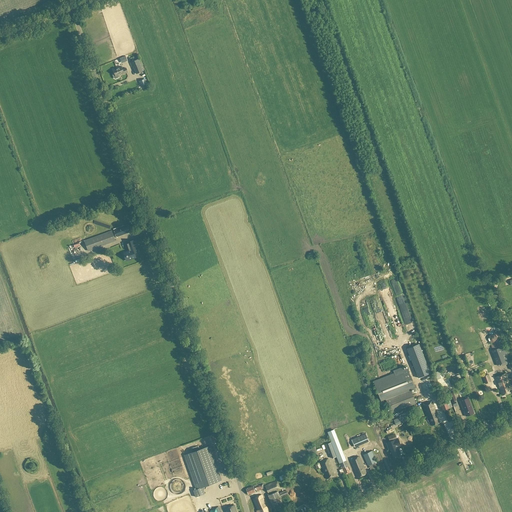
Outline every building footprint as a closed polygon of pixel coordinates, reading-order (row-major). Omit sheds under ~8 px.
[(138,59),(129,63),(131,67),(132,66),(136,74),(143,71),(138,59)] [(119,77),(118,76),(123,74),(123,75),(127,73),(125,68),(122,69),(121,66),(112,70),(114,74),(113,74),(112,76),(113,79),(115,79),(118,78),(119,77)] [(110,219),(104,221),(107,231),(113,229),(110,219)] [(124,227),(114,230),(117,237),(126,233),(124,227)] [(84,241),(88,252),(115,242),(111,231),(84,241)] [(137,246),(135,240),(126,243),(126,244),(128,243),(131,250),(129,251),(123,253),(123,254),(126,253),(128,260),(126,260),(126,261),(136,257),(135,257),(133,253),(138,252),(136,246),(137,246)] [(494,343),(497,340),(495,336),(490,335),(487,338),(489,343),(493,343),(494,343)] [(492,351),(497,365),(506,362),(509,370),(511,368),(511,367),(510,363),(503,347),(501,348),(499,343),(498,341),(494,343),(493,343),(490,344),(492,348),(491,348),(492,351)] [(406,349),(417,378),(430,373),(419,344),(406,349)] [(407,369),(373,382),(381,401),(385,399),(391,413),(415,404),(410,390),(415,388),(407,369)] [(445,372),(443,373),(441,370),(436,373),(439,379),(446,375),(445,372)] [(503,384),(509,382),(506,374),(495,378),(499,389),(504,387),(503,384)] [(511,392),(511,391),(509,382),(503,384),(504,387),(499,389),(501,396),(511,392)] [(447,393),(444,384),(439,386),(441,395),(447,393),(448,396),(449,396),(451,402),(455,400),(453,395),(452,395),(450,392),(447,393)] [(447,393),(441,395),(442,396),(437,398),(439,403),(442,411),(448,409),(448,408),(452,407),(448,397),(448,396),(447,393)] [(467,398),(459,401),(465,417),(473,414),(467,398)] [(422,406),(427,419),(429,418),(432,426),(439,423),(436,415),(437,415),(432,402),(422,406)] [(450,410),(444,413),(447,422),(454,419),(450,410)] [(386,435),(395,432),(393,426),(384,430),(386,435)] [(346,465),(344,462),(345,461),(333,430),(327,432),(338,464),(340,468),(341,467),(344,475),(350,472),(347,465),(346,465)] [(365,434),(351,440),(354,447),(368,442),(365,434)] [(391,448),(390,449),(393,458),(398,456),(395,447),(393,442),(389,444),(391,448)] [(330,443),(324,445),(328,454),(329,453),(332,459),(335,457),(330,443)] [(209,446),(184,455),(197,489),(202,487),(221,481),(209,446)] [(318,456),(314,447),(307,450),(310,459),(318,456)] [(371,452),(363,455),(367,466),(375,463),(371,452)] [(359,456),(350,460),(354,471),(357,478),(366,474),(364,468),(363,468),(359,456)] [(334,477),(327,459),(319,462),(326,480),(334,477)] [(280,489),(277,481),(264,486),(267,494),(280,489)] [(253,486),(253,487),(245,489),(247,495),(255,492),(262,490),(260,483),(253,486)] [(278,494),(277,492),(268,496),(274,511),(283,508),(280,499),(287,496),(285,491),(278,494)] [(268,511),(261,495),(252,499),(257,511),(256,511),(268,511)]
